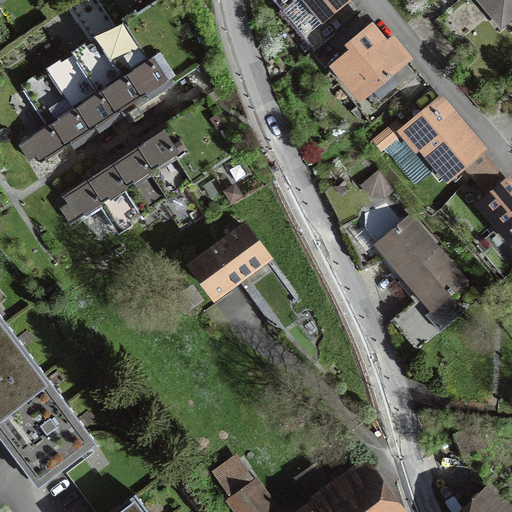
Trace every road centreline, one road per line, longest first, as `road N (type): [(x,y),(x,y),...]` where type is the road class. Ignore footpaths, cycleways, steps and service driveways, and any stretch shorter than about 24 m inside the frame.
road 1 (residential): [(232,0),(264,104),(373,332),(429,511)]
road 2 (residential): [(379,0),(511,141)]
